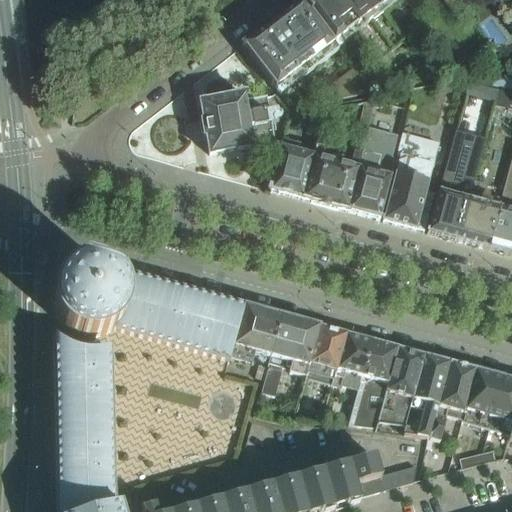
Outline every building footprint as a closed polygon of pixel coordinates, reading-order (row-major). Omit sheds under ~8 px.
[(390,0),(302,0),(300,2),(333,45),(335,43),(354,28),(379,62),(390,53),(404,43),(378,10),(390,0)] [(470,19),(455,0),(442,0),(462,26),(470,19)] [(333,45),(300,2),(271,25),(309,74),(338,51),(336,49),(338,48),(335,43),(333,45)] [(309,74),(271,25),(241,47),(276,91),(282,86),(286,91),(309,74)] [(421,28),(417,32),(418,35),(422,41),(428,36),(421,28)] [(371,93),(352,70),(329,87),(339,100),(371,93)] [(273,144),(265,99),(244,103),(243,97),(230,99),(228,89),(209,92),(211,103),(199,105),(202,123),(200,124),(203,138),(205,138),(208,157),(273,144)] [(359,163),(369,130),(372,118),(370,118),(373,108),(371,102),(357,106),(358,109),(362,110),(356,136),(357,137),(349,167),(342,165),(343,159),(333,157),(335,146),(317,142),(315,148),(314,148),(300,201),(346,214),(359,163)] [(384,203),(394,164),(391,159),(397,138),(369,130),(359,163),(346,214),(379,222),(384,203)] [(456,244),(473,181),(485,140),(455,132),(426,236),(456,244)] [(438,145),(401,135),(396,157),(399,158),(387,204),(382,223),(415,233),(415,232),(423,234),(434,194),(425,193),(438,145)] [(300,201),(314,148),(283,141),(269,193),(300,201)] [(511,259),(511,155),(500,201),(501,201),(487,252),(511,259)] [(501,201),(500,201),(476,194),(478,183),(473,181),(456,244),(487,252),(501,201)] [(229,359),(243,310),(168,289),(108,272),(105,272),(104,275),(79,269),(76,270),(75,270),(73,271),(72,271),(72,272),(70,273),(69,273),(69,274),(66,276),(64,278),(63,279),(62,280),(61,281),(61,282),(60,282),(59,285),(57,288),(56,291),(55,292),(55,294),(54,296),(54,297),(54,299),(54,303),(54,305),(54,307),(54,308),(54,310),(54,311),(55,314),(55,315),(56,316),(57,318),(57,319),(58,321),(60,324),(61,325),(62,327),(63,327),(63,328),(53,338),(52,338),(55,433),(56,511),(117,511),(117,510),(112,511),(112,491),(133,484),(135,491),(236,463),(257,385),(225,376),(228,364),(229,359)] [(268,358),(279,319),(243,310),(229,359),(251,365),(254,354),(268,358)] [(304,379),(317,330),(279,319),(268,358),(269,359),(267,366),(268,366),(260,395),(274,399),(282,370),(288,372),(288,375),(304,379)] [(332,384),(344,337),(317,330),(304,379),(305,380),(306,378),(331,384),(332,384)] [(357,393),(371,344),(344,337),(332,384),(331,384),(330,388),(340,390),(341,388),(357,393)] [(382,403),(397,352),(371,344),(357,393),(347,427),(375,430),(377,424),(380,411),(368,410),(370,401),(382,403)] [(405,428),(411,408),(424,359),(397,352),(382,403),(380,411),(377,424),(405,428)] [(429,441),(449,366),(424,359),(411,408),(422,411),(417,433),(405,430),(403,437),(427,440),(428,441),(429,441)] [(462,422),(475,373),(449,366),(429,441),(439,444),(446,418),(462,422)] [(485,431),(499,380),(475,373),(462,422),(461,425),(485,431)] [(508,437),(511,424),(511,383),(499,380),(485,431),(508,437)] [(350,444),(351,436),(339,434),(338,442),(350,444)] [(490,454),(479,456),(482,465),(493,463),(490,454)] [(469,459),(471,468),(482,465),(479,456),(469,459)] [(154,508),(140,511),(317,511),(358,501),(355,487),(380,480),(380,479),(374,459),(347,466),(349,472),(207,511),(152,511),(152,510),(154,510),(154,508)] [(458,461),(460,471),(471,468),(469,459),(458,461)] [(412,485),(415,469),(392,476),(396,490),(412,485)]
